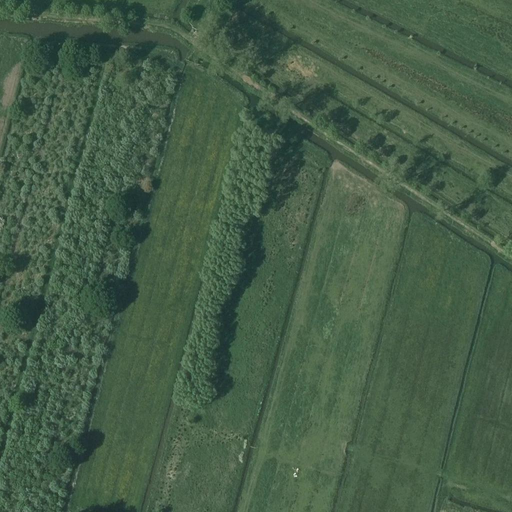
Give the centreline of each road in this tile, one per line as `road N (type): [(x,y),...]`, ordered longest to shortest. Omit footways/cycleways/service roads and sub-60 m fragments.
road 1 (track): [(11,49),(106,53),(0,464)]
road 2 (track): [(338,169),(186,73)]
road 3 (track): [(106,53),(159,56),(186,73),(204,0)]
